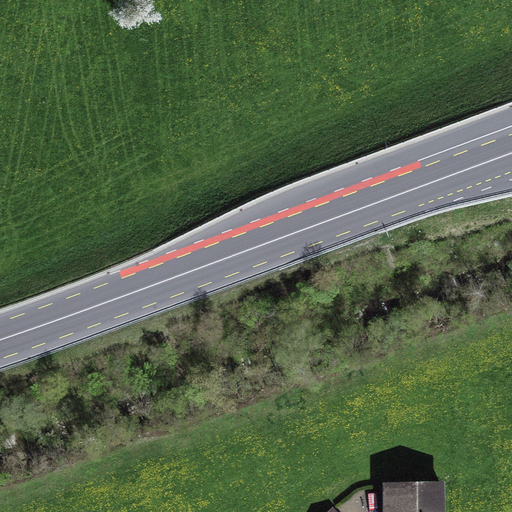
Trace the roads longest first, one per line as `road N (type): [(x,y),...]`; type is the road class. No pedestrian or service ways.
road 1 (secondary): [(511,114),(287,199),(247,250)]
road 2 (secondary): [(247,250),(511,156)]
road 3 (secondary): [(0,341),(247,250)]
